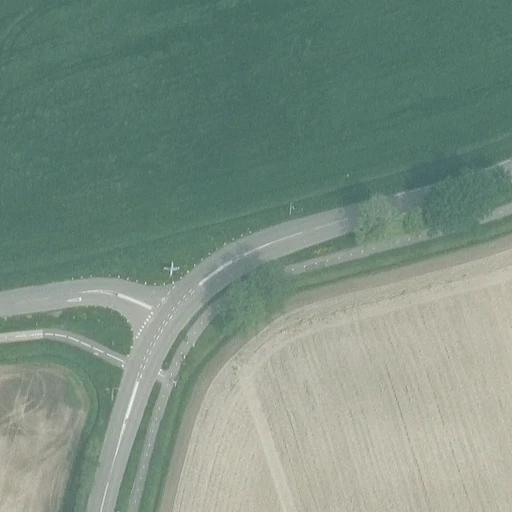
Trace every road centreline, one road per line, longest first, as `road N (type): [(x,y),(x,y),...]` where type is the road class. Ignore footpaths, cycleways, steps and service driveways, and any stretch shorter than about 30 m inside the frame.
road 1 (secondary): [(169,317),(237,259),(511,166)]
road 2 (secondary): [(101,511),(134,392),(169,317)]
road 3 (tertiary): [(169,317),(103,297),(0,304)]
